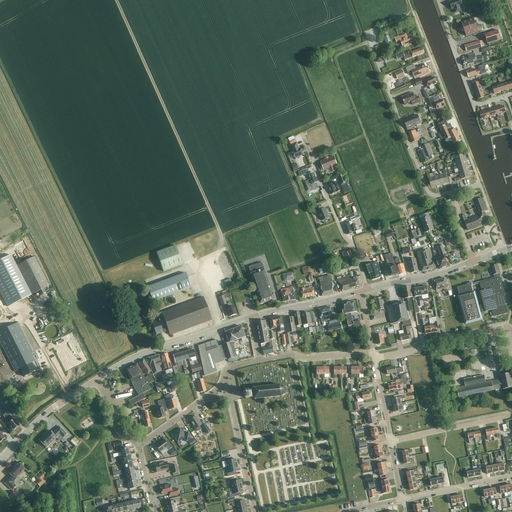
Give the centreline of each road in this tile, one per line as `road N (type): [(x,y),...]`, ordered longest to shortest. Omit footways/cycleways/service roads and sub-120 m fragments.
road 1 (residential): [(451,192),(426,188),(372,34)]
road 2 (residential): [(367,290),(302,136)]
road 3 (tertiary): [(95,380),(137,356),(249,319)]
road 4 (residential): [(511,112),(505,98),(474,101),(437,0)]
road 5 (residential): [(254,511),(225,377)]
road 6 (tertiary): [(0,461),(43,416),(95,380)]
